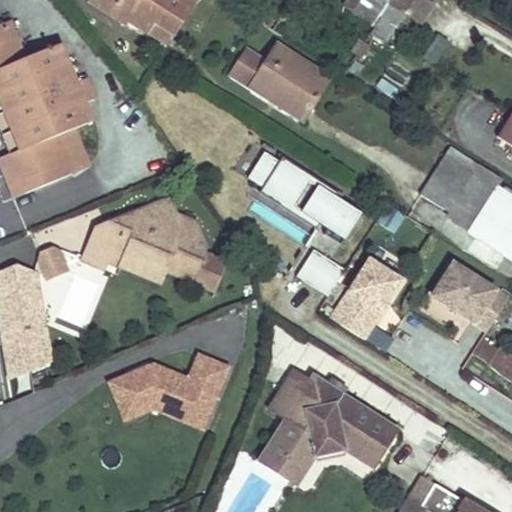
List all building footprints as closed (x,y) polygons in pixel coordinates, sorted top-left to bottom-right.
[(92,0),(92,1),(127,24),(129,20),(136,10),(173,34),(195,0),(92,0)] [(430,4),(423,0),(390,0),(389,3),(419,22),(430,4)] [(136,10),(129,20),(166,44),(173,34),(136,10)] [(11,21),(0,25),(0,129),(10,155),(26,195),(93,167),(76,128),(68,109),(86,101),(80,89),(92,85),(88,78),(78,82),(63,45),(27,59),(11,21)] [(436,65),(449,42),(436,34),(423,58),(436,65)] [(246,49),(231,73),(272,99),(277,90),(308,110),(328,78),(277,45),(266,61),(246,49)] [(92,85),(80,89),(86,101),(97,97),(92,85)] [(277,90),(272,99),(302,119),(308,110),(277,90)] [(86,101),(68,109),(76,128),(94,121),(86,101)] [(511,110),(496,134),(511,144),(511,110)] [(452,148),(422,196),(449,213),(480,165),(452,148)] [(242,184),(343,245),(362,213),(261,153),(242,184)] [(10,155),(0,159),(0,168),(13,200),(26,195),(10,155)] [(449,213),(445,218),(467,232),(496,188),(501,179),(480,165),(449,213)] [(496,188),(467,232),(511,260),(511,186),(508,184),(502,192),(496,188)] [(93,229),(82,258),(108,271),(112,262),(120,266),(122,262),(133,257),(168,272),(193,282),(208,250),(196,223),(180,217),(172,197),(93,229)] [(39,251),(38,261),(46,282),(70,271),(60,250),(53,247),(39,251)] [(311,251),(294,279),(327,298),(344,270),(311,251)] [(163,284),(168,272),(133,257),(122,262),(120,266),(163,284)] [(400,282),(370,262),(332,321),(363,340),(372,325),(366,321),(374,309),(380,313),(400,282)] [(18,265),(0,271),(0,318),(7,363),(29,361),(31,371),(51,363),(37,272),(18,265)] [(508,301),(453,266),(433,298),(487,333),(508,301)] [(366,321),(372,325),(380,313),(374,309),(366,321)] [(486,344),(478,356),(489,364),(497,351),(486,344)] [(511,360),(497,351),(489,364),(511,379),(511,360)] [(152,410),(177,420),(184,404),(191,401),(210,409),(227,368),(197,356),(187,380),(152,365),(108,383),(124,421),(152,410)] [(29,361),(7,363),(10,380),(31,371),(29,361)] [(309,382),(293,372),(268,410),(284,421),(274,436),(294,449),(282,467),(301,479),(315,458),(345,451),(373,469),(396,431),(342,395),(328,386),(312,376),(309,382)] [(346,389),(332,380),(328,386),(342,395),(346,389)] [(191,401),(184,404),(177,420),(202,430),(210,409),(191,401)] [(257,461),(297,487),(301,479),(282,467),(294,449),(274,436),(257,461)] [(476,511),(434,485),(421,507),(417,511),(476,511)]
